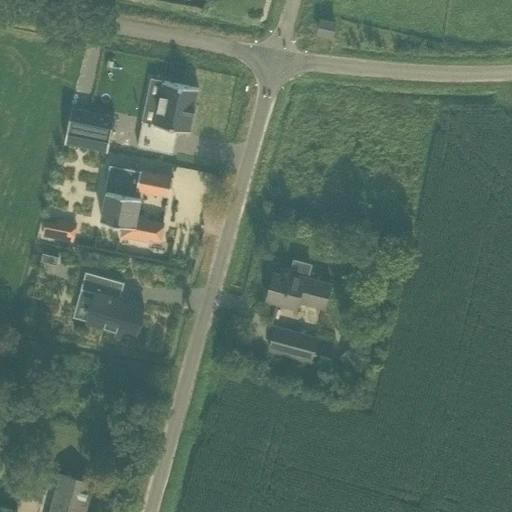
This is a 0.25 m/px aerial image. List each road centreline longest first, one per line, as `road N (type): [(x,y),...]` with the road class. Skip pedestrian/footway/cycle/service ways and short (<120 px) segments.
road 1 (unclassified): [(144,511),(271,54)]
road 2 (unclassified): [(5,0),(271,54)]
road 3 (unclassified): [(271,54),(408,75),(511,64)]
